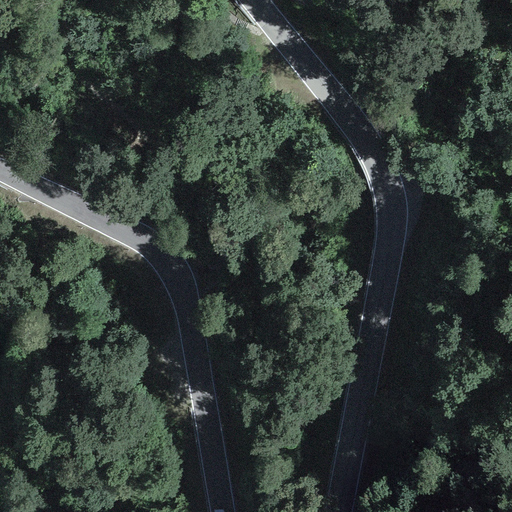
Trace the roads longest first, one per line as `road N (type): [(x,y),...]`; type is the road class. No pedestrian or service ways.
road 1 (tertiary): [(247,0),(355,129),(391,193),(394,258),(344,511)]
road 2 (tertiary): [(226,511),(178,274),(152,248),(0,170)]
